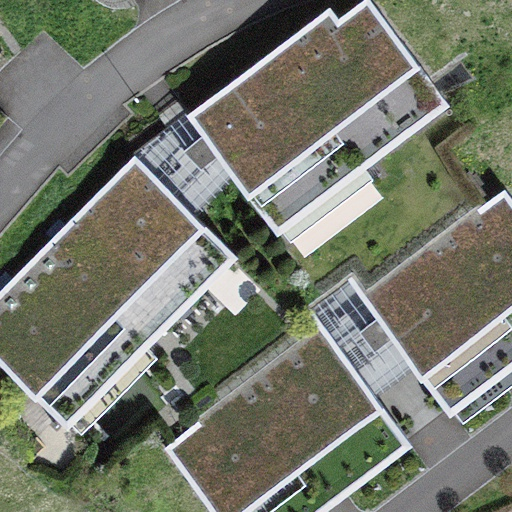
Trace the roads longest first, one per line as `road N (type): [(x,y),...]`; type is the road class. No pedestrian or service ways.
road 1 (residential): [(243,0),(145,52),(62,118),(0,191)]
road 2 (residential): [(416,511),(511,439)]
